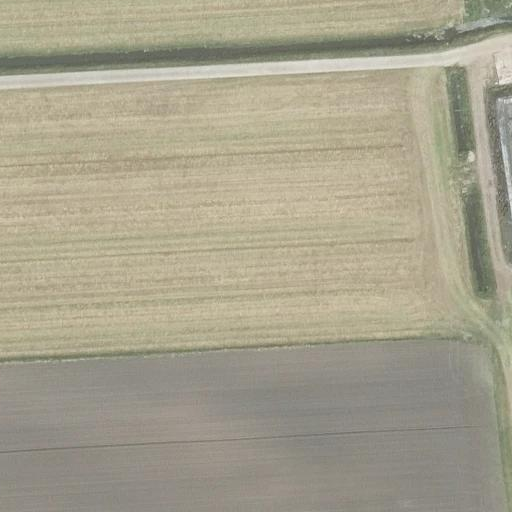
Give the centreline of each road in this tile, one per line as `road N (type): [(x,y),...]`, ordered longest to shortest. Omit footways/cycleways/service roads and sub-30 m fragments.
road 1 (track): [(0,83),(437,61),(511,46)]
road 2 (track): [(472,54),(491,241),(510,315)]
